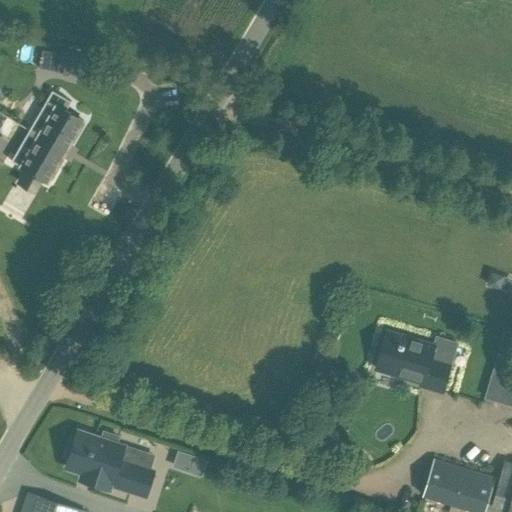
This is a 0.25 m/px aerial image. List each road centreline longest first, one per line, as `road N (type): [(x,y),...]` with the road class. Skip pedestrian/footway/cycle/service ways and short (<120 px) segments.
road 1 (unclassified): [(0,466),(276,0)]
road 2 (track): [(511,189),(218,100)]
